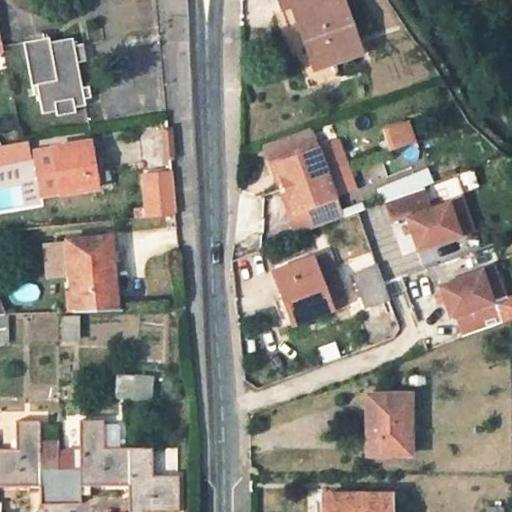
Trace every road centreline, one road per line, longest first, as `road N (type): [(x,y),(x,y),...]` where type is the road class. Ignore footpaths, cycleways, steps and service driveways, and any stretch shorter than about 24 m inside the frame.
road 1 (unclassified): [(219,511),(209,0)]
road 2 (unknown): [(371,224),(404,330),(217,408)]
